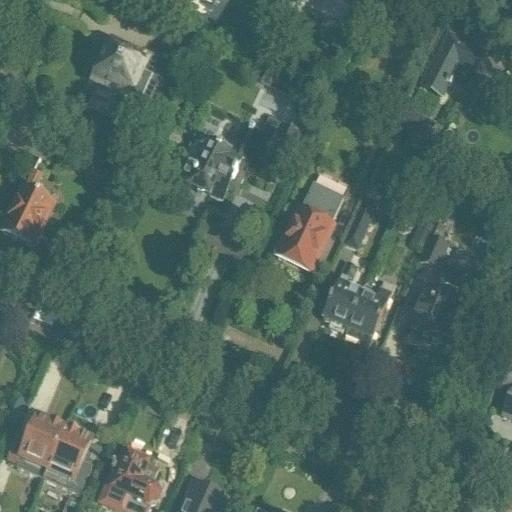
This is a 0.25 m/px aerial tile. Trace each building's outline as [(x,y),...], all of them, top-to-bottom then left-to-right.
[(408,9),(386,0),(379,0),(374,12),(401,24),(408,9)] [(458,67),(474,75),(485,54),(448,35),(420,89),(441,101),(458,67)] [(115,48),(98,84),(129,99),(119,119),(144,131),(154,110),(149,107),(158,89),(163,91),(172,71),(152,62),(150,66),(115,48)] [(267,75),(261,87),(292,101),(297,89),(267,75)] [(182,158),(191,162),(181,184),(222,205),(230,189),(236,192),(245,175),(256,154),(264,158),(288,170),(304,137),(279,125),(270,144),(247,132),(242,144),(236,154),(213,142),(193,133),(182,158)] [(33,176),(24,193),(3,236),(32,251),(54,206),(34,196),(43,179),(33,176)] [(278,258),(311,273),(333,227),(332,227),(342,205),(313,191),(302,215),(300,214),(278,258)] [(357,254),(378,207),(363,201),(342,248),(357,254)] [(418,266),(434,229),(420,223),(405,261),(418,266)] [(432,242),(430,241),(419,267),(438,275),(450,248),(444,245),(450,232),(439,227),(432,242)] [(347,266),(343,274),(322,324),(346,334),(365,290),(363,294),(363,293),(361,298),(348,292),(354,278),(357,271),(347,266)] [(367,353),(369,351),(369,350),(370,349),(395,292),(384,287),(379,297),(365,290),(346,334),(348,335),(346,339),(359,345),(358,346),(358,347),(358,348),(358,349),(359,350),(359,351),(360,352),(361,352),(362,353),(363,353),(364,353),(365,353),(367,353)] [(411,335),(430,343),(432,348),(435,349),(439,348),(441,344),(438,339),(454,304),(427,293),(417,315),(420,316),(411,335)] [(511,360),(508,359),(497,389),(511,396),(502,420),(511,424),(511,360)] [(8,465),(18,469),(16,473),(42,484),(68,428),(51,420),(48,427),(38,423),(22,460),(12,455),(8,465)] [(69,504),(65,511),(79,511),(90,489),(76,483),(92,446),(82,442),(85,435),(68,428),(42,484),(69,496),(69,504)] [(109,495),(145,510),(143,511),(154,511),(156,510),(160,500),(157,492),(152,491),(158,477),(148,472),(149,468),(144,466),(143,460),(137,457),(133,461),(121,456),(106,491),(110,492),(109,495)] [(221,511),(227,501),(195,487),(183,511),(221,511)]
